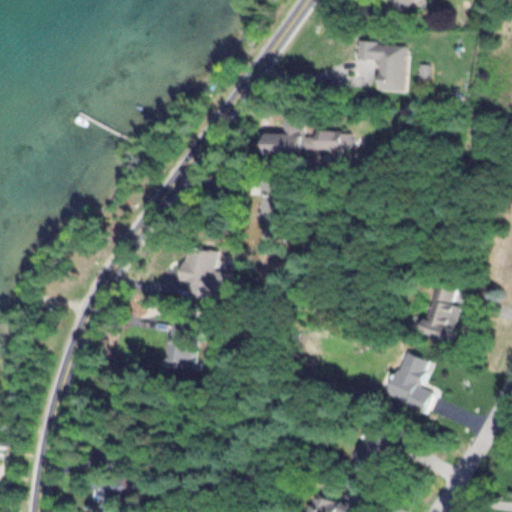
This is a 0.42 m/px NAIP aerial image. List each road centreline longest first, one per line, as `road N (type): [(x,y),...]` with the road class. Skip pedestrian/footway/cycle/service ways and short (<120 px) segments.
road 1 (tertiary): [(38,511),(56,404),(91,315),(306,0)]
road 2 (residential): [(511,389),(440,511)]
